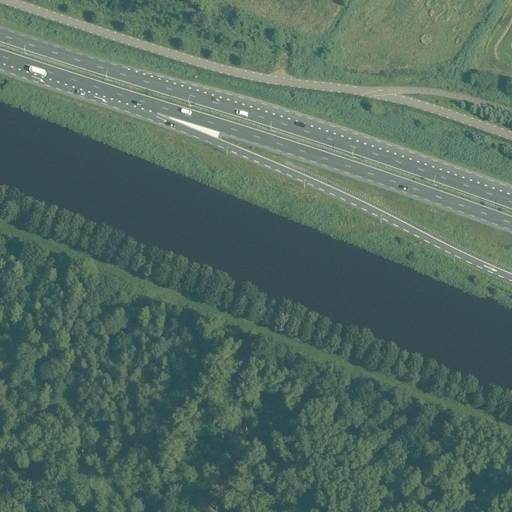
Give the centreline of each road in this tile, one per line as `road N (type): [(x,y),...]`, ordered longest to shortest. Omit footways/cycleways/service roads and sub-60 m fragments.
road 1 (trunk): [(511,202),(0,34)]
road 2 (unclassified): [(7,0),(246,75),(370,91),(511,137)]
road 3 (trunk): [(115,93),(511,277)]
road 4 (trunk): [(115,93),(511,225)]
road 5 (trunk): [(0,55),(115,93)]
